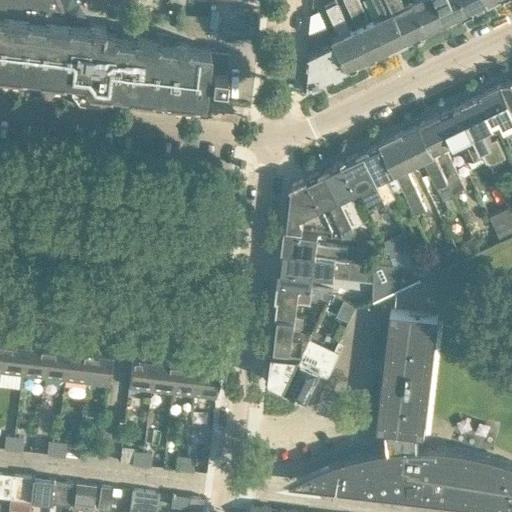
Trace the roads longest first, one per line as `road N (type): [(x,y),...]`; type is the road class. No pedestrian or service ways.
road 1 (residential): [(270,137),(0,106)]
road 2 (residential): [(270,137),(312,126),(511,32)]
road 3 (residential): [(241,350),(0,322)]
road 4 (residential): [(241,350),(270,137)]
road 5 (residential): [(221,487),(422,511)]
road 6 (residential): [(221,487),(241,350)]
road 7 (residential): [(270,137),(287,0)]
